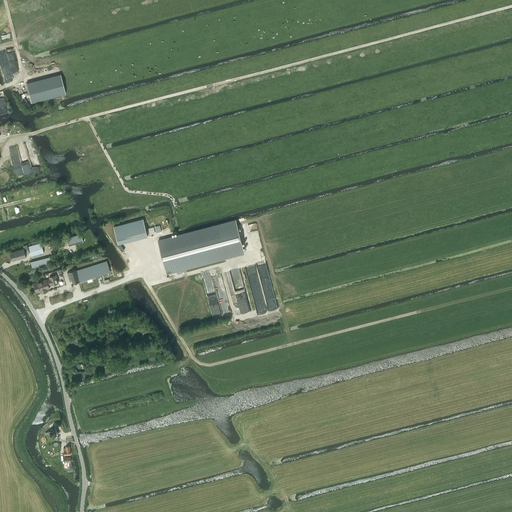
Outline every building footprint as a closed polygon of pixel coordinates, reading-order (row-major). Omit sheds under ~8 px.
[(37,80),(26,83),(31,103),(48,98),(65,94),(60,74),(37,80)] [(236,220),(158,241),(167,273),(244,253),(236,220)] [(123,223),(113,226),(118,244),(128,241),(123,223)] [(71,242),(68,243),(69,246),(80,242),(78,237),(81,236),(81,234),(69,237),(71,242)] [(10,253),(13,261),(26,257),(24,251),(27,250),(29,257),(44,253),(41,243),(28,247),(29,248),(28,249),(27,245),(23,246),(24,249),(10,253)] [(73,284),(89,279),(110,272),(107,260),(80,269),(79,267),(75,268),(76,270),(70,272),(68,273),(70,282),(72,281),(73,284)] [(34,284),(37,292),(44,290),(45,292),(48,291),(47,289),(49,289),(49,286),(52,285),(58,283),(56,276),(50,278),(50,279),(47,280),(34,284)] [(55,426),(49,430),(54,436),(56,434),(57,435),(58,434),(57,433),(59,431),(55,426)]
